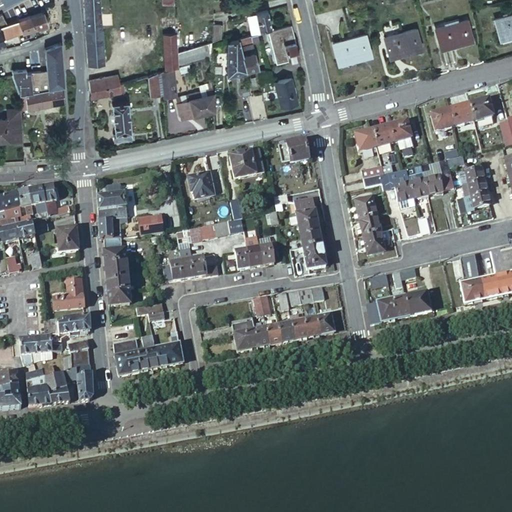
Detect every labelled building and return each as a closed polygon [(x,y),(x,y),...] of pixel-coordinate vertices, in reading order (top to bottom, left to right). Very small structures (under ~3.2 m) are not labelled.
[(83,0),(88,62),(104,61),(99,0),(83,0)] [(271,30),(268,10),(250,14),(253,35),(258,34),(262,33),(269,31),(271,30)] [(46,24),(42,12),(31,15),(35,27),(39,26),(45,24),(46,24)] [(511,14),(495,19),(500,37),(501,36),(502,43),(511,40),(511,14)] [(35,27),(31,15),(18,20),(0,26),(2,34),(4,38),(35,27)] [(435,30),(440,47),(456,42),(456,46),(473,41),(467,21),(435,30)] [(222,25),(213,24),(212,40),(220,40),(222,25)] [(292,30),(291,25),(271,30),(269,31),(276,63),(299,58),(296,48),(292,30)] [(384,37),(389,55),(404,50),(405,54),(422,49),(417,28),(384,37)] [(210,57),(211,46),(177,54),(176,33),(163,34),(165,70),(174,68),(210,57)] [(333,43),(338,61),(353,57),(354,60),(371,56),(365,34),(333,43)] [(252,35),(228,42),(227,75),(259,68),(256,52),(244,55),(242,47),(254,45),(252,35)] [(12,69),(13,74),(20,94),(34,91),(37,91),(41,90),(52,88),(58,87),(60,87),(64,86),(63,71),(62,57),(61,42),(53,45),(51,46),(45,48),(46,71),(47,73),(41,74),(40,71),(26,72),(26,68),(12,69)] [(174,68),(165,70),(164,70),(162,71),(163,95),(175,94),(174,68)] [(271,78),(269,69),(265,69),(257,71),(259,80),(271,78)] [(158,72),(148,75),(149,95),(158,95),(158,72)] [(118,74),(89,79),(90,86),(90,88),(111,83),(119,82),(118,74)] [(275,81),(280,107),(298,103),(293,78),(275,81)] [(111,83),(90,88),(91,96),(108,94),(124,91),(123,81),(119,82),(111,83)] [(63,101),(60,87),(58,87),(52,88),(41,90),(37,91),(34,91),(20,94),(21,108),(63,101)] [(180,119),(212,111),(212,94),(177,103),(180,119)] [(128,101),(112,103),(114,131),(113,131),(113,140),(131,139),(128,101)] [(469,106),(474,123),(492,118),(488,101),(469,106)] [(469,106),(449,111),(454,128),(474,123),(469,106)] [(454,128),(449,111),(431,116),(435,133),(454,128)] [(0,120),(0,139),(9,139),(8,120),(0,120)] [(390,128),(394,144),(411,140),(407,123),(390,128)] [(501,128),(507,148),(511,146),(511,137),(509,126),(501,128)] [(390,128),(373,132),(378,149),(394,144),(390,128)] [(378,149),(373,132),(356,137),(360,154),(378,149)] [(411,140),(394,144),(397,154),(413,149),(411,140)] [(305,142),(279,147),(282,164),(290,163),(291,165),(309,162),(305,142)] [(24,160),(33,159),(32,144),(23,145),(24,160)] [(230,158),(234,181),(264,175),(260,151),(230,158)] [(444,154),(446,161),(459,158),(458,151),(444,154)] [(447,161),(449,170),(464,166),(462,158),(447,161)] [(442,191),(454,189),(453,188),(449,170),(447,161),(446,162),(440,163),(442,175),(424,180),(428,196),(442,193),(442,191)] [(430,172),(422,174),(424,180),(442,175),(440,163),(429,166),(430,172)] [(429,166),(421,167),(422,174),(430,172),(429,166)] [(362,173),(363,181),(380,177),(385,176),(383,168),(362,173)] [(416,175),(414,169),(406,171),(407,177),(416,175)] [(465,173),(467,185),(484,181),(481,169),(465,173)] [(402,172),(385,176),(380,177),(381,186),(383,192),(395,189),(398,203),(400,202),(401,210),(414,207),(412,200),(409,183),(407,177),(406,171),(402,172)] [(210,173),(188,178),(191,193),(194,192),(195,200),(215,196),(210,173)] [(380,177),(363,181),(365,189),(381,186),(380,177)] [(421,201),(428,199),(428,196),(424,180),(409,183),(412,200),(420,198),(421,201)] [(484,181),(467,185),(463,186),(465,198),(470,197),(486,193),(484,181)] [(53,183),(42,186),(42,187),(46,202),(48,211),(57,209),(55,200),(57,200),(57,199),(54,188),(53,183)] [(46,202),(42,187),(28,190),(32,206),(42,203),(46,202)] [(28,190),(17,193),(20,206),(21,209),(26,208),(28,215),(30,215),(34,214),(32,206),(28,190)] [(0,211),(20,206),(17,193),(0,199),(0,211)] [(486,193),(470,197),(465,198),(456,200),(459,215),(473,212),(473,210),(489,206),(486,193)] [(98,197),(99,221),(120,220),(127,219),(123,194),(99,197),(98,197)] [(286,196),(274,199),(275,205),(287,203),(286,196)] [(359,221),(376,218),(372,198),(355,202),(359,221)] [(298,225),(317,222),(313,201),(294,205),(298,225)] [(42,203),(32,206),(34,214),(42,212),(44,212),(48,211),(46,202),(42,203)] [(21,209),(20,206),(0,211),(0,221),(20,217),(23,216),(21,209)] [(49,218),(70,214),(69,206),(57,209),(48,211),(49,218)] [(239,207),(230,209),(233,222),(235,222),(241,221),(239,207)] [(47,219),(49,218),(48,211),(44,212),(42,212),(34,214),(30,215),(31,219),(32,222),(44,219),(47,219)] [(272,227),(279,226),(277,214),(270,215),(272,227)] [(28,215),(23,216),(20,217),(22,224),(32,222),(31,219),(30,215),(28,215)] [(139,219),(142,236),(164,232),(162,215),(139,219)] [(22,224),(20,217),(0,221),(0,223),(1,226),(0,226),(0,229),(1,229),(16,225),(22,224)] [(359,221),(363,237),(379,233),(376,218),(359,221)] [(420,236),(429,234),(426,218),(417,221),(420,236)] [(50,230),(47,219),(44,219),(32,222),(35,233),(50,230)] [(120,220),(99,221),(101,239),(103,239),(105,239),(120,239),(122,239),(120,220)] [(32,222),(22,224),(16,225),(19,240),(36,236),(35,233),(32,222)] [(228,223),(230,236),(237,234),(235,222),(233,222),(228,223)] [(319,234),(317,222),(298,225),(300,237),(319,234)] [(228,223),(214,226),(216,238),(230,236),(228,223)] [(16,225),(1,229),(4,243),(19,240),(16,225)] [(213,226),(200,229),(203,241),(216,238),(214,226),(213,226)] [(79,251),(76,227),(57,229),(59,253),(79,251)] [(200,229),(190,231),(193,243),(203,241),(200,229)] [(379,233),(363,237),(367,256),(384,252),(379,233)] [(319,234),(300,237),(302,248),(321,245),(319,234)] [(258,247),(270,245),(269,238),(257,240),(258,247)] [(106,266),(127,264),(126,250),(122,251),(120,239),(105,239),(106,252),(105,252),(106,262),(106,266)] [(258,247),(262,266),(273,264),(270,245),(258,247)] [(325,267),(321,245),(302,248),(307,270),(325,267)] [(250,268),(262,266),(258,247),(246,249),(250,268)] [(238,270),(250,268),(246,249),(234,251),(238,270)] [(299,263),(297,249),(290,250),(292,262),(292,263),(299,263)] [(290,250),(284,252),(286,263),(292,262),(290,250)] [(31,256),(34,269),(36,268),(42,267),(40,253),(31,256)] [(474,255),(461,258),(465,279),(479,277),(474,255)] [(8,259),(9,267),(10,270),(11,274),(20,272),(20,271),(20,270),(21,270),(21,269),(20,265),(19,265),(17,257),(8,259)] [(192,259),(195,277),(206,275),(206,277),(218,275),(217,265),(205,267),(203,257),(192,259)] [(192,259),(181,261),(184,279),(195,277),(192,259)] [(184,279),(181,261),(163,263),(166,282),(184,279)] [(130,292),(127,264),(106,266),(109,294),(129,292),(130,292)] [(401,273),(402,280),(416,277),(414,270),(401,273)] [(403,285),(400,273),(391,275),(394,287),(403,285)] [(485,302),(511,296),(511,275),(480,282),(485,302)] [(370,279),(372,289),(388,286),(386,276),(381,277),(370,279)] [(84,307),(81,280),(67,281),(69,296),(54,297),(55,309),(62,309),(84,307)] [(460,286),(464,306),(480,303),(485,302),(480,282),(460,286)] [(311,290),(313,302),(323,300),(321,288),(311,290)] [(300,304),(313,302),(311,290),(298,292),(300,304)] [(131,305),(130,292),(129,292),(109,294),(109,295),(110,307),(131,305)] [(295,307),(300,306),(300,304),(298,292),(292,293),(295,307)] [(410,318),(431,313),(427,293),(405,298),(410,318)] [(285,294),(276,295),(279,310),(288,308),(285,294)] [(271,314),(267,297),(260,298),(263,316),(271,314)] [(260,298),(254,300),(257,317),(263,316),(260,298)] [(405,298),(391,301),(395,321),(404,319),(410,318),(405,298)] [(386,302),(366,306),(367,313),(370,326),(395,321),(391,301),(386,302)] [(163,311),(162,304),(137,308),(138,316),(149,314),(163,311)] [(163,311),(149,314),(151,322),(164,319),(163,311)] [(330,315),(316,318),(320,336),(333,333),(330,315)] [(307,339),(303,320),(299,321),(298,316),(290,318),(291,323),(295,341),(307,339)] [(89,317),(85,317),(78,318),(79,333),(90,331),(89,317)] [(79,333),(78,318),(69,319),(70,334),(79,333)] [(320,336),(316,318),(303,320),(307,339),(320,336)] [(63,324),(59,324),(60,335),(62,335),(70,334),(69,319),(63,319),(63,324)] [(47,337),(48,336),(52,336),(60,335),(59,324),(58,320),(47,321),(45,321),(47,337)] [(247,351),(258,348),(254,325),(253,321),(233,325),(238,352),(247,351)] [(270,346),(282,344),(278,325),(274,326),(273,321),(265,323),(266,328),(270,346)] [(258,348),(270,346),(266,328),(263,329),(261,323),(254,325),(258,348)] [(282,344),(295,341),(291,323),(278,325),(282,344)] [(60,335),(52,336),(53,344),(63,343),(62,335),(60,335)] [(52,336),(48,336),(47,337),(40,337),(42,354),(54,352),(53,344),(52,336)] [(153,336),(143,337),(145,350),(149,370),(153,370),(160,369),(156,348),(153,336)] [(42,354),(40,337),(32,338),(33,355),(42,354)] [(20,339),(22,356),(24,364),(25,366),(34,364),(33,355),(32,338),(20,339)] [(135,340),(114,344),(114,351),(119,377),(149,370),(145,350),(137,352),(135,340)] [(88,342),(80,343),(81,353),(89,352),(88,348),(88,342)] [(64,351),(63,343),(53,344),(54,352),(64,351)] [(69,346),(71,353),(71,354),(81,353),(80,343),(69,346)] [(156,348),(160,369),(179,365),(182,359),(179,343),(156,348)] [(81,353),(71,354),(71,358),(72,361),(89,359),(89,352),(81,353)] [(33,355),(34,364),(42,361),(42,354),(33,355)] [(66,371),(73,371),(72,368),(72,361),(71,358),(64,359),(66,371)] [(72,368),(90,366),(89,359),(72,361),(72,368)] [(77,376),(91,374),(90,366),(72,368),(73,371),(77,370),(77,376)] [(27,374),(29,409),(43,407),(40,380),(45,378),(42,370),(27,374)] [(69,381),(77,380),(76,376),(77,376),(77,370),(73,371),(66,371),(66,373),(69,381)] [(66,377),(65,373),(59,375),(55,376),(50,377),(46,378),(49,394),(67,391),(63,377),(66,377)] [(17,374),(0,375),(0,388),(18,387),(17,374)] [(93,399),(92,374),(91,374),(77,376),(76,376),(77,380),(79,404),(88,403),(93,399)] [(40,380),(43,407),(52,407),(50,400),(49,394),(46,378),(45,378),(40,380)] [(0,402),(19,401),(18,387),(0,388),(0,402)] [(67,391),(49,394),(50,400),(68,396),(67,391)] [(52,407),(70,405),(68,396),(50,400),(52,407)] [(0,411),(20,410),(19,401),(0,402),(0,411)]
